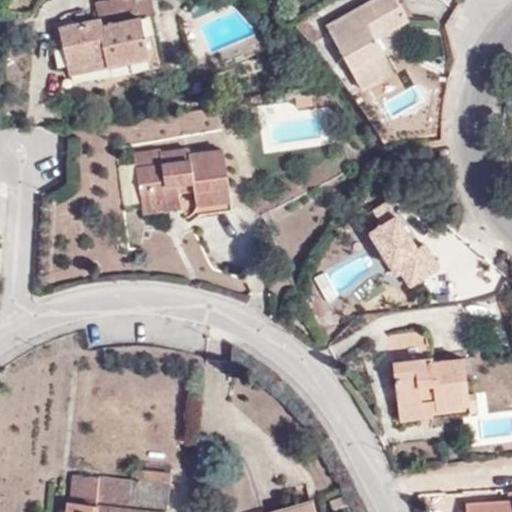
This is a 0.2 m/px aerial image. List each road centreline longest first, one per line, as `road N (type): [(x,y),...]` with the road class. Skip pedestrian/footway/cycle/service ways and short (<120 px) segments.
road 1 (residential): [(511,226),(474,158),(471,117),(481,78),(511,34)]
road 2 (unclassified): [(17,332),(22,152)]
